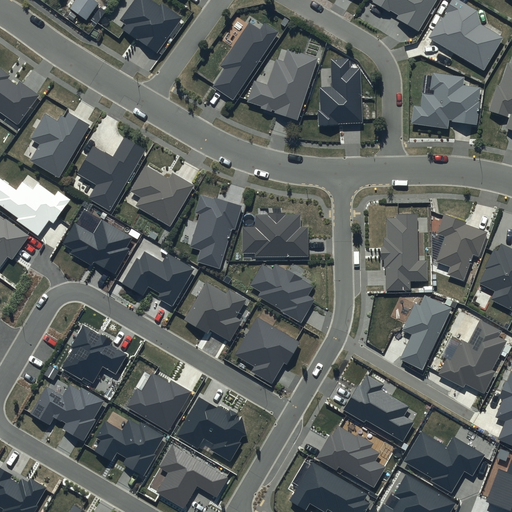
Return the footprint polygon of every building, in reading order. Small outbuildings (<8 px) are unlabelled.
[(159,7),(149,0),(134,0),(119,21),(126,25),(122,30),(156,54),(181,19),(161,4),(159,7)] [(374,0),(372,3),(389,13),(390,11),(398,16),(396,18),(418,31),(435,0),(374,0)] [(476,11),(457,0),(451,0),(444,12),(446,13),(443,19),(441,17),(428,38),(483,70),(503,38),(480,25),(476,11)] [(259,30),(249,23),(220,67),(224,70),(212,87),(233,101),(278,32),(264,23),(259,30)] [(316,60),(288,51),(284,63),(275,60),(267,86),(253,81),(246,103),(260,107),(260,109),(271,113),(271,110),(275,111),(274,113),(296,120),(316,60)] [(350,59),(330,60),(331,88),(319,88),(320,111),(317,112),(318,126),(363,124),(360,68),(350,69),(350,59)] [(511,65),(508,64),(500,87),(497,86),(489,111),(507,117),(508,114),(510,115),(506,130),(511,131),(511,65)] [(0,111),(17,125),(38,96),(19,82),(17,85),(8,79),(10,75),(0,67),(0,111)] [(464,78),(434,74),(432,89),(435,89),(434,96),(423,95),(421,108),(413,107),(411,125),(448,129),(449,120),(452,121),(451,123),(477,126),(480,102),(479,101),(480,88),(463,86),(464,78)] [(90,125),(68,113),(65,118),(62,116),(59,121),(45,113),(30,139),(39,144),(30,161),(59,177),(90,125)] [(113,157),(93,146),(77,174),(97,185),(88,199),(110,211),(145,150),(124,138),(113,157)] [(169,180),(145,166),(130,192),(140,198),(136,206),(170,226),(194,186),(173,174),(169,180)] [(72,199),(58,189),(55,194),(38,181),(33,188),(23,181),(17,190),(0,177),(0,204),(19,218),(18,220),(38,235),(49,220),(54,224),(72,199)] [(196,213),(200,214),(189,248),(200,251),(197,262),(220,269),(232,229),(235,230),(242,206),(214,197),(213,199),(201,195),(196,213)] [(267,215),(255,215),(255,227),(243,227),(243,253),(255,253),(255,258),(309,257),(308,227),(301,227),(301,215),(286,215),(286,213),(267,213),(267,215)] [(419,261),(418,214),(395,214),(395,218),(385,218),(386,238),(383,238),(384,248),(381,248),(381,260),(384,260),(384,268),(386,268),(386,291),(410,291),(410,282),(428,282),(427,261),(419,261)] [(488,233),(444,216),(437,234),(445,237),(436,262),(450,267),(447,275),(464,281),(473,256),(479,258),(488,233)] [(3,220),(0,217),(0,266),(8,256),(12,260),(29,235),(5,218),(3,220)] [(132,238),(102,221),(95,233),(75,222),(62,244),(72,250),(71,253),(91,265),(94,262),(115,274),(130,249),(127,247),(132,238)] [(497,252),(493,250),(484,269),(486,270),(479,284),(495,292),(491,301),(511,311),(511,250),(501,245),(497,252)] [(140,260),(137,258),(121,284),(143,297),(149,287),(160,294),(158,298),(173,307),(195,269),(168,254),(163,263),(145,252),(140,260)] [(273,272),(262,265),(249,287),(259,293),(257,297),(302,324),(316,300),(309,296),(314,287),(302,280),(303,279),(287,270),(286,271),(276,265),(273,272)] [(247,299),(228,288),(226,293),(206,282),(184,319),(207,333),(210,329),(230,341),(242,321),(236,317),(247,299)] [(421,306),(415,303),(402,331),(411,335),(400,360),(422,370),(452,309),(425,296),(421,306)] [(300,342),(257,317),(234,356),(254,367),(251,372),(272,384),(284,363),(287,364),(300,342)] [(501,332),(480,321),(468,344),(461,340),(451,361),(447,359),(438,376),(464,389),(466,385),(484,394),(495,372),(492,370),(506,342),(499,338),(501,332)] [(111,342),(84,326),(71,348),(73,349),(62,368),(82,380),(83,378),(93,383),(103,366),(116,374),(127,356),(110,345),(111,342)] [(511,371),(507,383),(505,382),(499,398),(502,400),(495,418),(505,422),(497,440),(511,446),(511,371)] [(169,383),(152,373),(142,391),(137,388),(126,407),(168,431),(191,392),(171,380),(169,383)] [(383,386),(366,375),(360,385),(359,384),(343,410),(364,422),(365,420),(403,442),(414,423),(403,416),(409,408),(380,391),(383,386)] [(46,387),(30,414),(50,426),(54,418),(62,422),(62,421),(67,424),(63,430),(84,442),(97,420),(95,419),(105,401),(82,387),(80,391),(70,385),(63,397),(46,387)] [(217,409),(199,398),(177,435),(198,448),(204,438),(213,444),(210,449),(230,461),(241,443),(239,442),(243,437),(247,436),(242,417),(230,410),(228,413),(218,407),(217,409)] [(140,426),(129,420),(122,431),(106,421),(96,438),(101,441),(94,451),(113,462),(117,454),(126,459),(122,465),(143,477),(156,456),(154,454),(165,437),(142,423),(140,426)] [(356,436),(338,426),(333,435),(330,434),(316,458),(337,470),(338,467),(374,488),(386,467),(375,461),(379,453),(371,448),(374,443),(357,434),(356,436)] [(485,455),(453,436),(447,446),(422,432),(404,462),(433,479),(431,481),(451,493),(465,471),(472,476),(485,455)] [(228,478),(172,445),(159,467),(168,473),(156,493),(184,509),(198,486),(217,498),(228,478)] [(511,459),(511,460),(507,472),(499,469),(487,502),(511,511),(511,459)] [(370,494),(312,460),(310,463),(304,460),(291,482),(297,486),(288,500),(305,510),(309,503),(325,511),(327,508),(333,511),(365,511),(371,503),(366,500),(370,494)] [(12,476),(0,468),(0,507),(4,509),(2,511),(36,511),(40,507),(37,505),(47,488),(31,479),(29,482),(22,478),(19,484),(11,479),(12,476)] [(451,511),(457,503),(406,473),(394,495),(401,499),(394,510),(383,504),(378,511),(451,511)]
